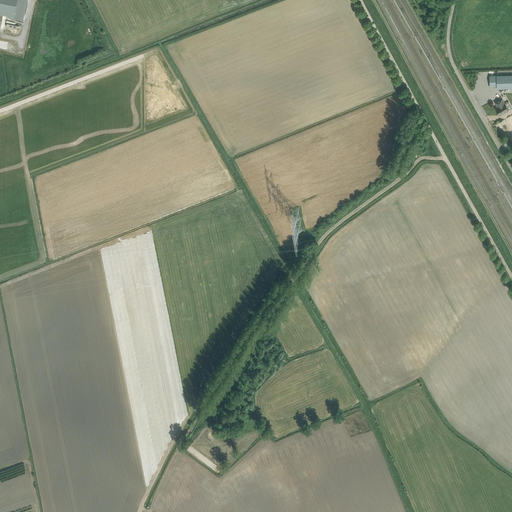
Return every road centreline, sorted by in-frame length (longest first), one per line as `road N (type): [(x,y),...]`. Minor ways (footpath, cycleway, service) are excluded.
road 1 (unclassified): [(511,276),(360,0)]
road 2 (track): [(292,282),(167,472),(150,511)]
road 3 (track): [(445,157),(417,160),(329,230),(292,282)]
road 4 (unclassified): [(511,169),(451,56),(455,0)]
